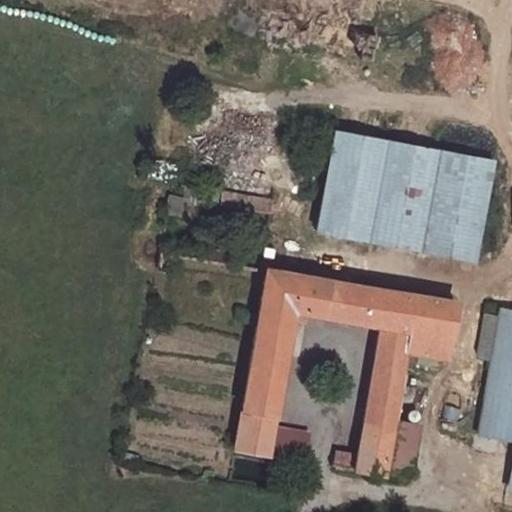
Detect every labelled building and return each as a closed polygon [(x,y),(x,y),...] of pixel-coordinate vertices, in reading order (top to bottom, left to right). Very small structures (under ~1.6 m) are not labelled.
[(80,0),(76,15),(171,43),(183,7),(160,0),(80,0)] [(380,165),(314,156),(303,237),(468,264),(482,166),(384,149),(380,165)] [(265,217),(268,196),(220,189),(217,210),(265,217)] [(166,200),(163,215),(175,219),(178,202),(166,200)] [(376,328),(348,475),(347,478),(380,481),(381,478),(392,424),(407,358),(445,364),(456,310),(260,274),(227,454),(260,459),(288,313),(376,328)] [(511,315),(497,313),(477,436),(511,440),(511,315)] [(421,429),(392,424),(381,478),(411,482),(421,429)]
